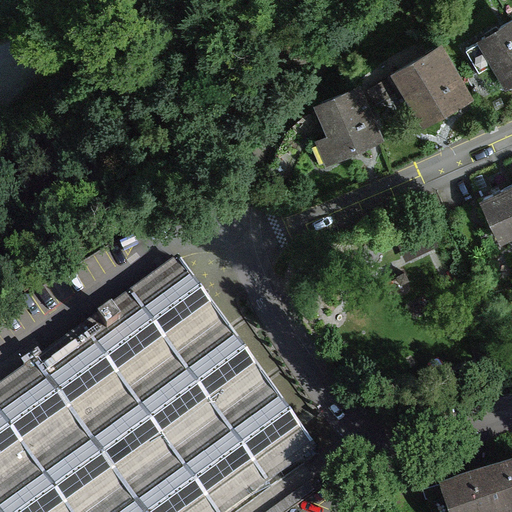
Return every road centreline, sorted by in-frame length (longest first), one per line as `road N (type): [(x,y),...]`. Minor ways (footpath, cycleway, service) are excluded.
road 1 (residential): [(241,244),(293,361),(355,442),(420,452),(511,416)]
road 2 (residential): [(511,121),(241,244)]
road 3 (residential): [(0,366),(235,213)]
road 4 (track): [(362,0),(234,206)]
